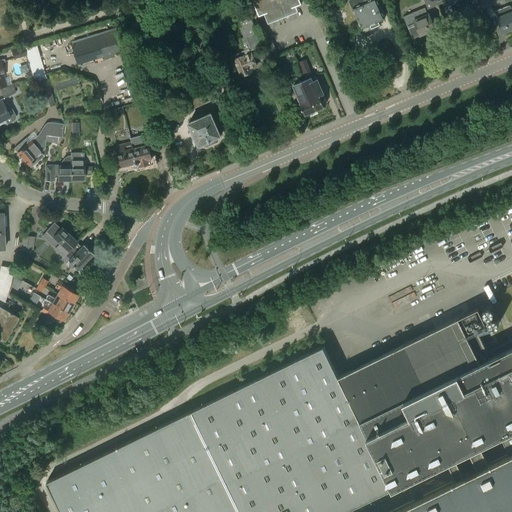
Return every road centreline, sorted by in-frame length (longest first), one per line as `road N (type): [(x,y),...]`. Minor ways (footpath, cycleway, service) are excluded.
road 1 (primary): [(194,312),(511,159)]
road 2 (primary): [(511,148),(365,207),(195,293)]
road 3 (residential): [(279,159),(511,60)]
road 4 (primary): [(0,411),(194,312)]
road 5 (primary): [(176,303),(0,394)]
road 6 (residential): [(170,220),(39,199),(0,167)]
road 7 (residential): [(279,159),(207,187),(170,220)]
